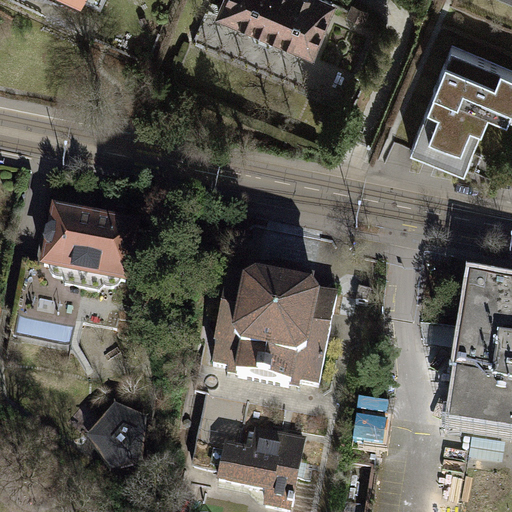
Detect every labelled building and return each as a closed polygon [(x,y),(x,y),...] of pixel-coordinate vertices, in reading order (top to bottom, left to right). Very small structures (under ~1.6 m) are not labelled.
[(312,51),(333,1),(330,0),(223,0),(218,12),(251,26),(249,29),(253,39),(268,45),(278,41),(280,38),(312,51)] [(511,107),(511,72),(451,47),(409,147),(464,170),(488,112),(507,120),(511,107)] [(136,228),(54,212),(51,229),(44,233),(42,245),(46,249),(43,267),(49,268),(49,274),(52,278),(57,280),(63,280),(65,285),(99,293),(104,287),(109,289),(114,289),(118,286),(120,282),(125,283),(136,228)] [(337,296),(311,291),(314,279),(258,268),(256,279),(229,273),(210,367),(227,370),(226,377),(300,392),(301,384),(319,388),(337,296)] [(510,437),(511,437),(511,287),(467,281),(444,427),(510,437)] [(372,291),(360,289),(357,304),(369,306),(372,291)] [(144,419),(114,407),(87,439),(111,475),(142,466),(144,419)] [(292,501),(304,442),(257,433),(253,454),(227,449),(220,484),(261,492),(260,501),(267,502),(267,508),(290,511),(291,506),(293,507),(294,501),(292,501)] [(475,440),(474,457),(503,458),(504,441),(475,440)]
